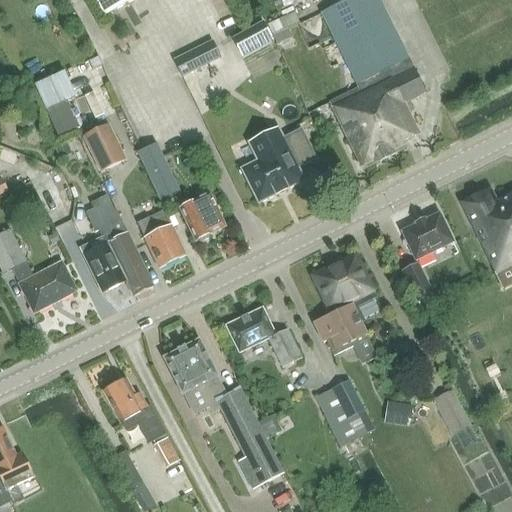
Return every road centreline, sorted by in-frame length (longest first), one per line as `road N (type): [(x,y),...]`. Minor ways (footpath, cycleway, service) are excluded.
road 1 (tertiary): [(0,391),(511,142)]
road 2 (track): [(269,265),(193,110),(174,85),(93,36),(72,0)]
